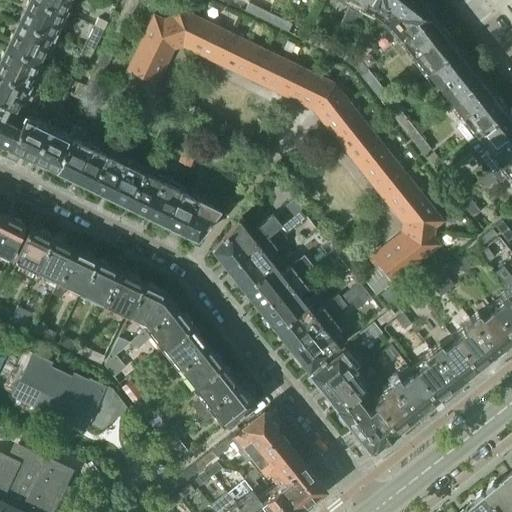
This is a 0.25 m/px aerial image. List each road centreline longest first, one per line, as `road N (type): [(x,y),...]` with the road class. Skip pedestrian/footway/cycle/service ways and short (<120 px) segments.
road 1 (residential): [(377,507),(185,264),(0,175)]
road 2 (tertiary): [(377,507),(511,401)]
